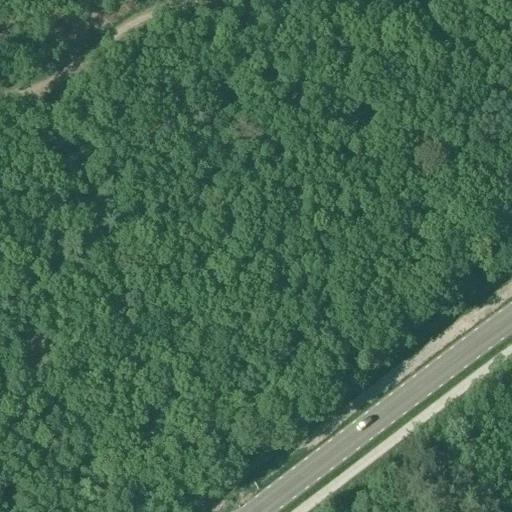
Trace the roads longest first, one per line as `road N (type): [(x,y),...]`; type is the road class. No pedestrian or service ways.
road 1 (tertiary): [(253,511),(511,317)]
road 2 (track): [(0,299),(31,290),(68,261),(88,221),(78,172),(25,93)]
road 3 (track): [(0,98),(58,76),(139,19),(212,0)]
